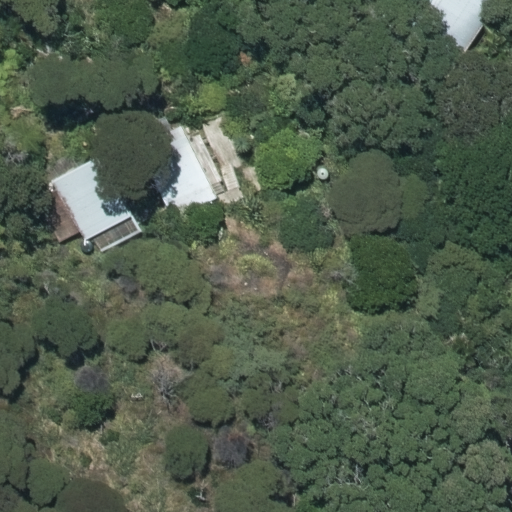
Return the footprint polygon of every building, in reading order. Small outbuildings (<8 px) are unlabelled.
[(436,87),(490,4),(484,0),(365,0),(346,30),(436,87)] [(203,122),(227,173),(241,166),(256,195),(280,184),(241,103),(203,122)] [(208,198),(173,120),(133,139),(169,216),(208,198)] [(45,176),(82,240),(120,218),(85,154),(45,176)] [(511,450),(490,470),(511,494),(511,450)]
